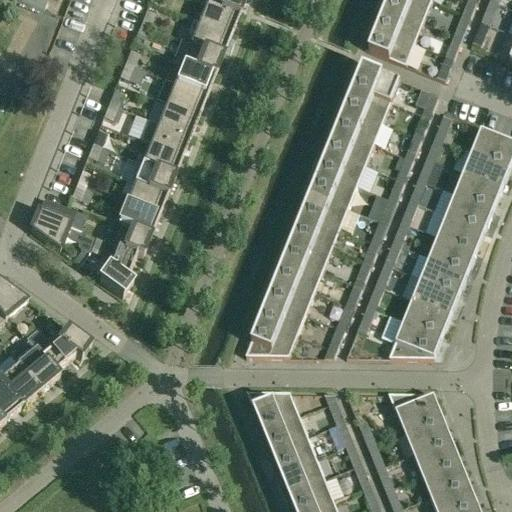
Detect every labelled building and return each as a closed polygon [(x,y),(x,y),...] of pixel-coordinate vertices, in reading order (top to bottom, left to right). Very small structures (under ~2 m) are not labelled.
[(17,0),(16,4),(29,9),(32,0),(17,0)] [(32,0),(29,9),(44,15),(48,5),(35,0),(32,0)] [(209,0),(206,8),(239,21),(247,1),(243,0),(209,0)] [(425,0),(391,0),(387,10),(424,25),(433,3),(425,0)] [(470,0),(464,15),(472,19),(479,0),(470,0)] [(492,0),(490,6),(498,9),(502,0),(492,0)] [(498,9),(490,6),(482,27),(490,30),(498,9)] [(206,8),(198,28),(231,41),(239,21),(206,8)] [(387,10),(378,32),(416,47),(424,25),(387,10)] [(155,19),(146,15),(141,29),(149,32),(155,19)] [(464,15),(455,38),(463,41),(472,19),(464,15)] [(481,52),(482,52),(481,51),(490,30),(482,27),(473,48),(472,49),(481,52)] [(198,28),(190,48),(223,61),(231,41),(198,28)] [(135,42),(144,45),(149,32),(141,29),(135,42)] [(369,56),(406,71),(416,47),(378,32),(369,56)] [(455,38),(455,40),(447,60),(454,63),(463,41),(455,38)] [(190,48),(182,69),(215,81),(223,61),(190,48)] [(139,59),(130,56),(125,69),(133,72),(139,59)] [(436,83),(445,86),(446,86),(445,85),(454,63),(447,60),(438,82),(437,82),(436,83)] [(119,82),(128,85),(133,72),(125,69),(119,82)] [(182,69),(174,89),(207,101),(215,81),(182,69)] [(400,85),(363,70),(354,93),(391,108),(400,85)] [(174,89),(166,109),(199,122),(207,101),(174,89)] [(354,93),(345,115),(382,130),(391,108),(354,93)] [(123,99),(114,96),(109,109),(117,112),(123,99)] [(439,102),(439,101),(430,97),(430,98),(431,99),(422,121),(430,124),(439,102)] [(103,122),(112,125),(117,112),(109,109),(103,122)] [(166,109),(158,129),(190,142),(199,122),(166,109)] [(345,115),(336,137),(374,152),(382,130),(345,115)] [(443,145),(452,124),(453,124),(453,123),(444,120),(444,121),(435,142),(443,145)] [(430,124),(422,121),(413,142),(421,145),(430,124)] [(158,129),(150,149),(182,162),(190,142),(158,129)] [(511,170),(511,147),(482,135),(473,157),(511,173),(511,170)] [(107,139),(98,136),(93,149),(101,152),(107,139)] [(336,137),(328,159),(365,173),(374,152),(336,137)] [(421,145),(413,142),(405,164),(412,167),(421,145)] [(427,163),(435,166),(443,145),(435,142),(427,163)] [(87,162),(96,165),(101,152),(93,149),(87,162)] [(150,149),(142,169),(174,182),(182,162),(150,149)] [(473,157),(464,178),(503,194),(511,173),(473,157)] [(328,159),(319,180),(356,195),(365,173),(328,159)] [(418,184),(426,188),(435,166),(427,163),(418,184)] [(412,167),(405,164),(396,186),(404,189),(412,167)] [(142,169),(134,189),(166,202),(174,182),(142,169)] [(91,179),(82,176),(77,189),(85,192),(91,179)] [(464,178),(456,199),(494,215),(503,194),(464,178)] [(319,180),(310,202),(348,217),(356,195),(319,180)] [(410,205),(418,209),(426,188),(418,184),(410,205)] [(404,189),(396,186),(388,205),(396,208),(404,189)] [(80,206),(85,192),(77,189),(71,202),(80,206)] [(134,189),(126,209),(158,222),(166,202),(134,189)] [(456,199),(447,221),(486,236),(494,215),(456,199)] [(310,202),(302,224),(339,239),(348,217),(310,202)] [(30,235),(59,256),(60,256),(71,228),(63,225),(68,213),(44,204),(39,215),(38,215),(30,235)] [(396,208),(388,205),(380,227),(387,230),(396,208)] [(401,227),(409,230),(418,209),(410,205),(401,227)] [(126,209),(118,229),(150,242),(158,222),(126,209)] [(75,217),(68,213),(63,225),(71,228),(75,217)] [(447,221),(439,242),(477,257),(486,236),(447,221)] [(302,224),(293,246),(330,261),(339,239),(302,224)] [(387,230),(380,227),(371,248),(379,251),(387,230)] [(392,248),(400,251),(409,230),(401,227),(392,248)] [(110,250),(117,253),(118,252),(137,260),(136,260),(142,263),(150,242),(118,229),(110,250)] [(78,252),(80,256),(88,258),(95,243),(80,238),(77,248),(78,252)] [(439,242),(430,263),(469,278),(477,257),(439,242)] [(100,260),(105,246),(95,243),(90,257),(100,260)] [(293,246),(284,267),(321,282),(330,261),(293,246)] [(379,251),(371,248),(363,268),(371,272),(379,251)] [(384,269),(392,272),(400,251),(392,248),(384,269)] [(127,284),(136,260),(137,260),(118,252),(117,253),(110,271),(109,271),(99,285),(122,302),(132,288),(127,284)] [(430,263),(422,284),(460,299),(469,278),(430,263)] [(284,267),(275,289),(313,304),(321,282),(284,267)] [(371,272),(363,268),(354,290),(362,293),(371,272)] [(375,290),(383,293),(392,272),(384,269),(375,290)] [(0,319),(4,325),(28,306),(28,305),(0,284),(0,319)] [(422,284),(413,305),(452,321),(460,299),(422,284)] [(275,289),(267,311),(304,326),(313,304),(275,289)] [(362,293),(354,290),(346,312),(353,315),(362,293)] [(383,293),(375,290),(366,311),(375,314),(383,293)] [(413,305),(405,326),(443,342),(452,321),(413,305)] [(267,311),(258,333),(295,348),(304,326),(267,311)] [(375,314),(366,311),(357,335),(365,338),(375,314)] [(353,315),(346,312),(337,332),(345,336),(353,315)] [(390,364),(434,365),(443,342),(405,326),(390,364)] [(26,344),(37,335),(37,334),(33,328),(21,338),(26,344)] [(337,332),(329,353),(337,356),(345,336),(337,332)] [(246,362),(289,363),(295,348),(258,333),(246,362)] [(37,335),(26,344),(28,346),(32,351),(43,342),(37,334),(37,335)] [(58,349),(42,362),(41,362),(54,378),(55,377),(75,361),(80,365),(91,351),(68,334),(57,348),(58,349)] [(28,346),(10,362),(40,398),(59,382),(55,377),(54,378),(41,362),(42,362),(32,351),(28,346)] [(335,363),(335,362),(337,356),(329,353),(326,362),(325,362),(325,363),(335,363)] [(0,369),(0,387),(21,413),(40,398),(10,362),(0,369)] [(0,387),(0,424),(3,429),(21,413),(0,387)] [(291,399),(247,398),(260,430),(297,415),(291,399)] [(324,400),(325,400),(329,410),(337,407),(334,400),(335,400),(335,399),(324,399),(324,400)] [(434,401),(389,400),(402,432),(440,417),(434,401)] [(329,410),(337,430),(345,427),(337,407),(329,410)] [(260,430),(269,452),(306,437),(297,415),(260,430)] [(402,432),(411,455),(449,439),(440,417),(402,432)] [(346,452),(354,448),(345,427),(337,430),(346,452)] [(366,447),(374,444),(368,428),(360,431),(366,447)] [(269,452),(278,474),(315,459),(306,437),(269,452)] [(320,457),(332,452),(325,437),(314,442),(320,457)] [(411,455),(420,477),(459,462),(449,439),(411,455)] [(374,444),(366,447),(378,475),(386,472),(374,444)] [(354,448),(346,452),(354,472),(362,469),(354,448)] [(278,474),(287,496),(324,481),(315,459),(278,474)] [(420,477),(429,500),(468,484),(459,462),(420,477)] [(362,469),(354,472),(363,494),(371,491),(362,469)] [(386,472),(378,475),(386,496),(394,493),(386,472)] [(287,496),(293,511),(308,511),(333,502),(324,481),(287,496)] [(429,500),(434,511),(463,511),(477,507),(468,484),(429,500)] [(371,491),(363,494),(370,511),(371,511),(378,509),(371,491)] [(401,511),(394,493),(386,496),(392,511),(401,511)] [(308,511),(336,511),(333,502),(308,511)]
